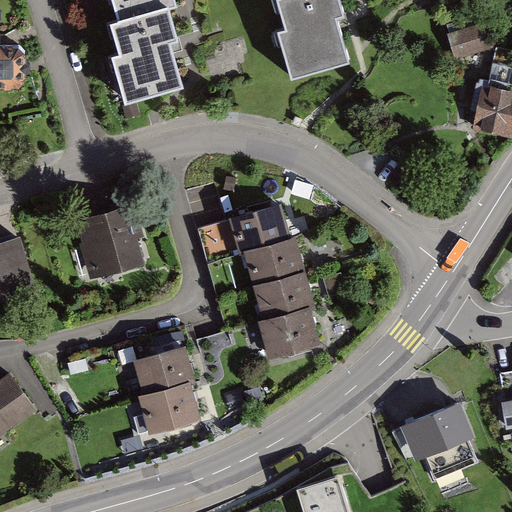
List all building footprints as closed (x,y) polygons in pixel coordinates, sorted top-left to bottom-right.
[(111,0),(117,18),(163,4),(173,2),(172,0),(111,0)] [(275,35),(288,77),(343,59),(328,14),(340,10),(336,0),(274,0),(283,29),(275,35)] [(108,61),(122,102),(177,84),(162,40),(173,36),(163,4),(117,18),(106,23),(117,54),(108,61)] [(0,101),(30,102),(31,39),(2,39),(2,11),(0,7),(0,101)] [(495,46),(490,23),(453,32),(459,55),(495,46)] [(475,105),(470,129),(511,137),(511,64),(490,60),(486,81),(472,79),(467,104),(475,105)] [(122,205),(77,220),(96,279),(142,264),(122,205)] [(277,208),(229,223),(239,255),(244,254),(288,239),(277,208)] [(0,289),(33,281),(20,234),(0,239),(0,289)] [(288,239),(244,254),(254,285),(303,270),(292,238),(288,239)] [(303,270),(254,285),(264,318),(309,303),(313,301),(303,270)] [(264,318),(261,319),(271,351),(320,335),(309,303),(264,318)] [(193,376),(184,346),(132,362),(141,391),(185,378),(193,376)] [(7,374),(0,379),(0,438),(36,411),(7,374)] [(195,413),(185,378),(141,391),(137,392),(144,415),(126,420),(130,432),(195,413)] [(455,397),(404,422),(421,455),(446,508),(497,484),(455,397)] [(511,428),(511,403),(503,405),(507,429),(511,428)] [(421,455),(404,422),(388,430),(405,463),(421,455)] [(352,511),(340,470),(298,482),(306,511),(352,511)]
